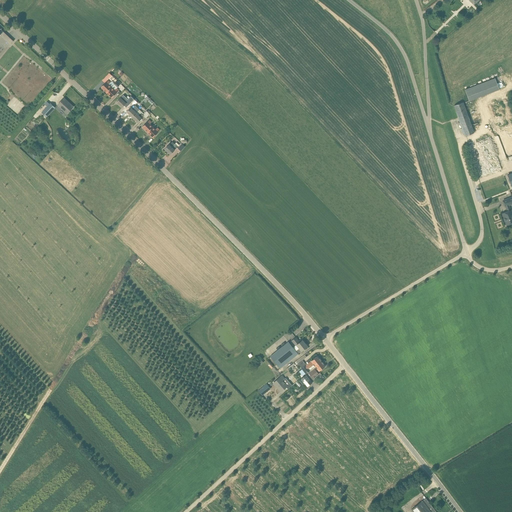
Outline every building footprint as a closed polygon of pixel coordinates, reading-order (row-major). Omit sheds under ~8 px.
[(118,81),(116,79),(115,80),(112,78),(110,80),(114,84),(113,85),(110,83),(108,80),(101,87),(107,93),(117,82),(118,82),(118,81)] [(495,78),(465,90),(469,101),(500,89),(495,78)] [(117,83),(118,82),(117,82),(107,93),(112,98),(119,91),(117,89),(120,85),(117,83)] [(122,107),(126,104),(126,103),(123,100),(125,98),(123,96),(121,98),(116,102),(122,107)] [(67,113),(70,111),(73,107),(72,108),(67,102),(64,98),(58,105),(67,113)] [(132,117),(139,109),(135,105),(138,103),(134,99),(130,103),(133,106),(131,108),(127,112),(132,117)] [(487,104),(504,158),(511,155),(511,124),(504,99),(487,104)] [(50,103),(50,104),(46,100),(43,103),(47,106),(41,112),(46,118),(56,108),(50,103)] [(455,105),(454,106),(455,108),(458,118),(465,136),(466,136),(470,134),(474,132),(478,130),(476,126),(472,127),(467,114),(463,103),(458,104),(455,105)] [(151,114),(151,113),(149,111),(148,111),(147,111),(146,111),(144,113),(144,114),(139,109),(132,117),(138,122),(142,118),(143,116),(146,118),(151,114)] [(153,127),(150,124),(152,122),(149,120),(142,127),(148,132),(153,127)] [(153,137),(156,134),(160,130),(157,128),(156,130),(153,127),(148,132),(153,137)] [(491,137),(468,143),(477,176),(500,170),(491,137)] [(176,142),(175,144),(173,142),(170,145),(169,144),(165,149),(170,154),(179,145),(176,142)] [(509,205),(511,204),(511,197),(503,201),(505,207),(506,207),(508,211),(502,214),(506,225),(511,223),(511,212),(511,210),(510,210),(509,205)] [(288,342),(270,356),(280,368),(307,347),(302,340),(299,342),(296,337),(291,341),(295,346),(293,347),(288,342)] [(321,361),(317,356),(311,361),(310,359),(307,362),(308,363),(301,368),(306,374),(308,372),(310,370),(321,361)] [(256,369),(264,363),(261,360),(253,366),(256,369)] [(319,371),(325,366),(321,361),(310,370),(308,372),(313,379),(319,374),(318,372),(319,371)] [(282,375),(273,383),(281,392),(287,386),(288,388),(288,389),(292,386),(286,378),(285,379),(282,375)] [(303,386),(305,384),(308,387),(312,383),(306,375),(301,379),(299,381),(303,386)] [(262,396),(268,391),(271,389),(267,384),(259,390),(262,396)] [(412,509),(413,511),(436,511),(426,498),(412,509)]
